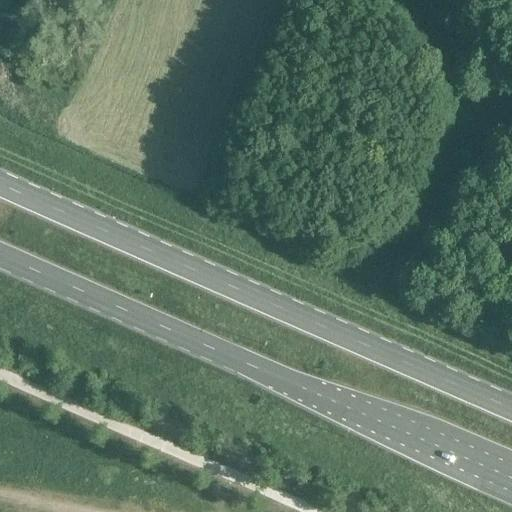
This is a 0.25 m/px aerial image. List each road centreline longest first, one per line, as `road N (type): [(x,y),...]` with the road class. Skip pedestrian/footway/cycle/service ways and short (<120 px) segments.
road 1 (trunk): [(511,405),(0,179)]
road 2 (trunk): [(0,255),(511,480)]
